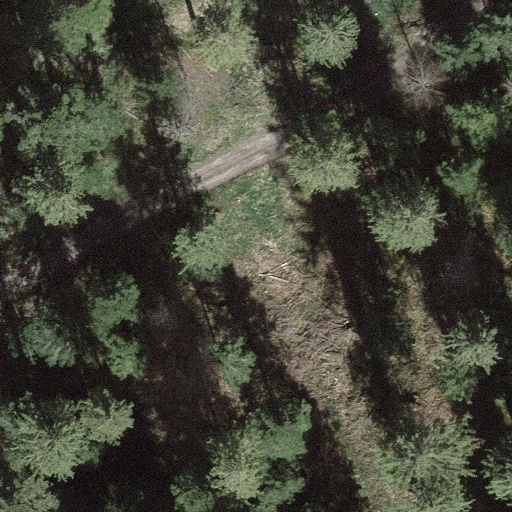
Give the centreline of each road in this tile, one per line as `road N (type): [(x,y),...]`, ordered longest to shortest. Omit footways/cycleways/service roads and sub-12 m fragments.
road 1 (track): [(0,274),(477,0)]
road 2 (track): [(306,0),(0,51)]
